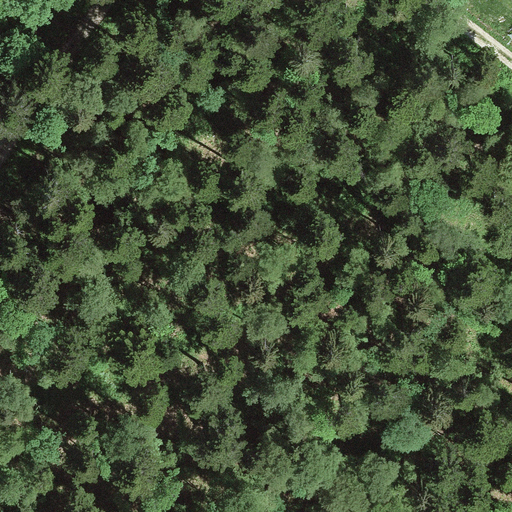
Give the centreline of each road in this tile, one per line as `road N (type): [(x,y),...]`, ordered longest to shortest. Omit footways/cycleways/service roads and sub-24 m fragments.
road 1 (track): [(107,0),(0,155)]
road 2 (track): [(511,80),(418,0)]
